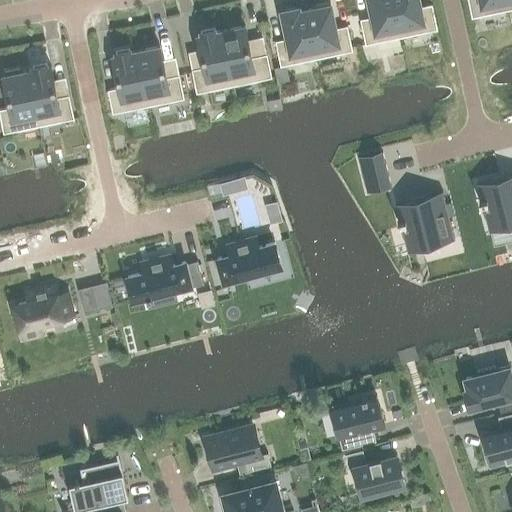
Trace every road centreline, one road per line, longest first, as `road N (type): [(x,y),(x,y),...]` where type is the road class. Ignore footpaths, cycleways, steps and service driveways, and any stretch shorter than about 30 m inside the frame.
road 1 (residential): [(124,231),(74,8)]
road 2 (residential): [(481,143),(450,0)]
road 3 (residential): [(124,231),(0,260)]
